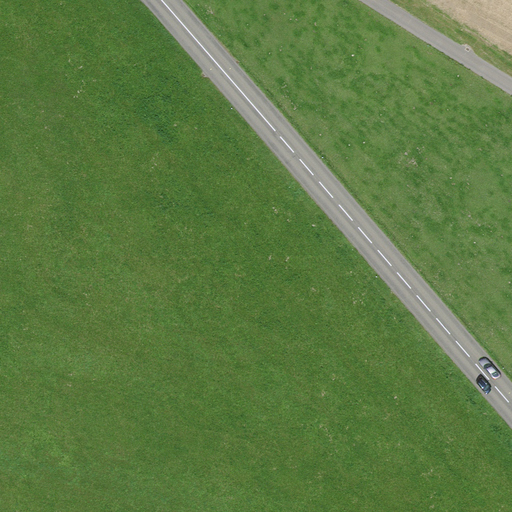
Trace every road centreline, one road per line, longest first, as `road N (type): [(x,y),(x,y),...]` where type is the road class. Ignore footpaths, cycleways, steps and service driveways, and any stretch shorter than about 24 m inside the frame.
road 1 (tertiary): [(158,0),(511,409)]
road 2 (unclassified): [(371,0),(511,86)]
